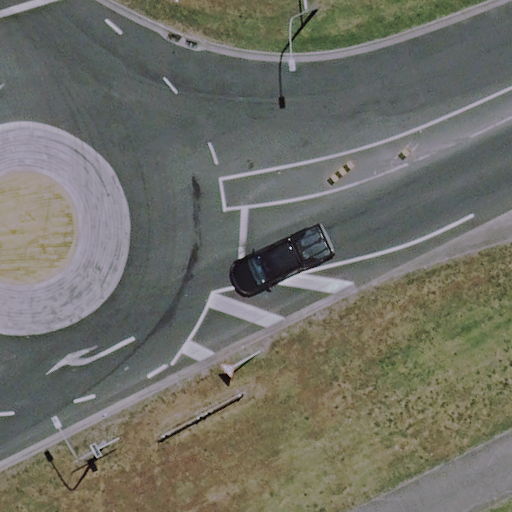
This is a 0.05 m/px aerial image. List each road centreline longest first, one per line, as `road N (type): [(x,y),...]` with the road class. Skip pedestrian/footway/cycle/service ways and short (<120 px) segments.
road 1 (secondary): [(170,198),(244,190),(402,148),(511,99)]
road 2 (secondary): [(170,198),(173,246),(161,292),(135,332),(98,363),(54,380),(0,382)]
road 3 (secondary): [(0,81),(75,88),(118,114),(151,152),(170,198)]
